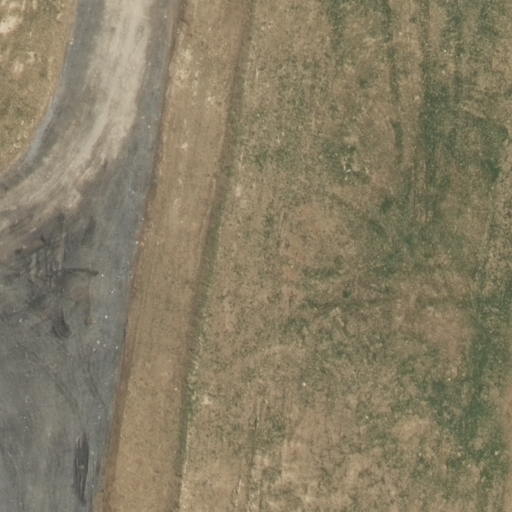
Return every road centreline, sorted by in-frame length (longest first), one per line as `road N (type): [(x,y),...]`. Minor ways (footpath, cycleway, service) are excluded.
road 1 (tertiary): [(106,0),(78,302)]
road 2 (tertiary): [(78,302),(58,511)]
